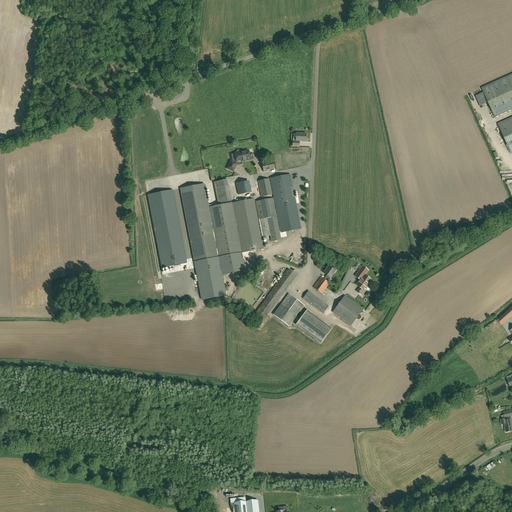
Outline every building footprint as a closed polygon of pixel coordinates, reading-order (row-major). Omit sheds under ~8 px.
[(511,74),(482,88),(495,117),(511,109),(511,74)] [(511,152),(511,117),(498,123),(511,153),(511,152)] [(306,142),(306,134),(296,133),(296,138),(293,138),(292,146),(299,147),(299,141),(306,142)] [(235,153),(236,159),(235,159),(234,159),(233,160),(233,161),(232,161),(231,161),(227,169),(233,171),(236,165),(237,165),(242,164),(241,161),(241,160),(244,160),(244,161),(253,159),(252,153),(249,154),(248,150),(240,152),(240,151),(239,150),(238,150),(237,151),(236,152),(236,153),(235,153)] [(267,170),(274,169),(273,161),(262,163),(263,172),(268,171),(267,170)] [(301,230),(291,174),(270,179),(281,234),(301,230)] [(261,197),(272,194),(269,178),(258,180),(261,197)] [(218,204),(232,201),(227,179),(214,182),(218,204)] [(273,198),(262,201),(255,202),(259,220),(258,220),(254,199),(233,203),(237,224),(236,224),(232,203),(213,207),(213,205),(208,206),(204,184),(199,185),(180,189),(194,262),(202,301),(226,297),(222,276),(245,272),(241,253),(236,226),(237,226),(242,253),(263,249),(258,222),(259,222),(262,237),(270,235),(271,242),(281,240),(273,198)] [(187,263),(172,190),(148,195),(162,268),(187,263)] [(330,278),(336,270),(329,265),(324,273),(327,275),(324,279),(321,277),(313,287),(322,294),(329,283),(327,282),(330,278)] [(363,266),(355,276),(360,280),(356,285),(360,287),(357,291),(361,295),(365,290),(364,289),(367,285),(369,286),(370,286),(372,282),(372,281),(371,280),(364,275),(368,270),(363,266)] [(261,321),(280,296),(296,275),(288,269),(253,316),(261,321)] [(297,287),(295,289),(299,292),(311,277),(304,272),(294,285),(297,287)] [(328,306),(315,296),(308,291),(303,298),(323,313),(328,306)] [(304,306),(292,296),(289,294),(273,315),(289,326),(304,306)] [(363,309),(346,296),(345,296),(332,312),(351,326),(363,309)] [(307,310),(296,324),(321,343),(332,329),(307,310)] [(503,315),(507,319),(511,315),(511,313),(509,310),(503,315)] [(505,428),(506,432),(511,430),(511,419),(511,416),(511,415),(511,409),(503,411),(505,418),(505,420),(509,419),(510,422),(508,423),(509,426),(505,427),(505,428)] [(509,419),(505,420),(505,418),(501,419),(502,424),(505,423),(505,427),(509,426),(508,423),(510,422),(509,419)] [(258,511),(257,500),(231,503),(231,508),(235,507),(235,511),(258,511)]
